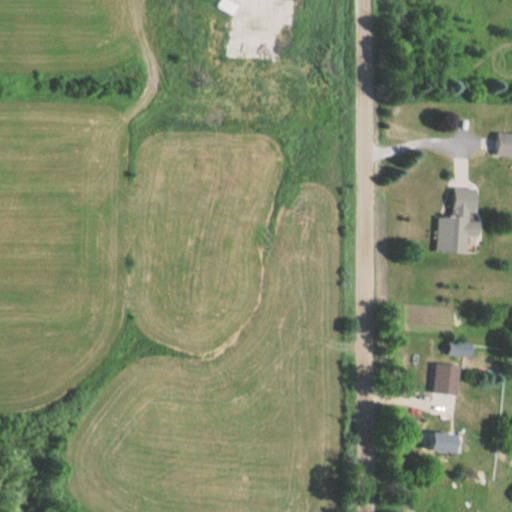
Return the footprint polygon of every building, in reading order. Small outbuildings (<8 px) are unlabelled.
[(216,0),(214,0),(210,6),(223,15),(228,8),(216,0)] [(485,157),(511,157),(511,134),(485,133),(485,157)] [(428,217),(427,253),(467,253),(467,189),(441,188),(441,217),(428,217)] [(448,366),(423,363),(420,391),(445,394),(448,366)] [(445,433),(412,433),(412,452),(454,452),(454,441),(445,441),(445,433)]
